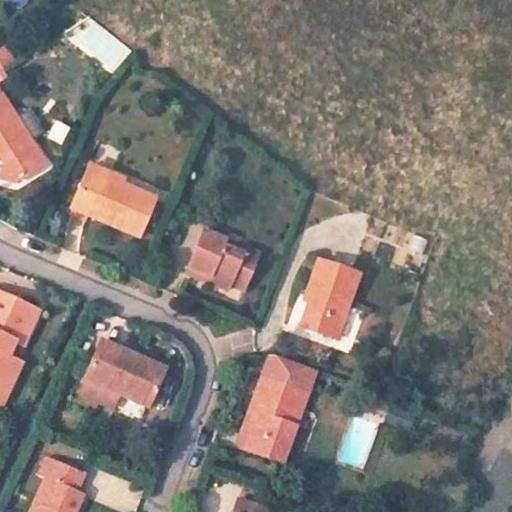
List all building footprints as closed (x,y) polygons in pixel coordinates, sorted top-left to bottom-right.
[(8,0),(7,4),(23,9),(25,0),(8,0)] [(77,43),(112,74),(131,52),(96,21),(77,43)] [(0,71),(16,62),(5,45),(0,48),(0,71)] [(0,178),(15,183),(43,165),(0,96),(0,156),(1,155),(5,161),(3,163),(0,176),(0,178)] [(47,141),(63,147),(70,128),(54,122),(47,141)] [(122,180),(89,165),(83,178),(105,187),(108,180),(120,185),(122,180)] [(138,238),(154,200),(120,185),(108,180),(105,187),(83,178),(71,209),(138,238)] [(229,286),(243,291),(258,255),(203,232),(187,267),(208,277),(206,283),(226,291),(229,286)] [(335,340),(357,275),(317,261),(307,291),(311,294),(299,328),(335,340)] [(22,347),(38,312),(0,294),(0,387),(4,380),(6,381),(15,361),(2,354),(8,340),(22,347)] [(117,396),(147,409),(164,371),(99,342),(82,380),(117,396)] [(313,371),(272,356),(269,356),(261,379),(249,412),(257,415),(250,435),(244,451),(280,463),(305,395),(313,371)] [(22,364),(15,361),(6,381),(4,380),(0,387),(0,404),(3,406),(22,364)] [(117,396),(82,380),(73,401),(93,410),(96,403),(111,409),(117,396)] [(242,432),(250,435),(257,415),(249,412),(242,432)] [(74,511),(82,495),(75,492),(83,475),(46,458),(38,476),(45,480),(30,511),(74,511)] [(270,511),(237,501),(233,511),(270,511)]
